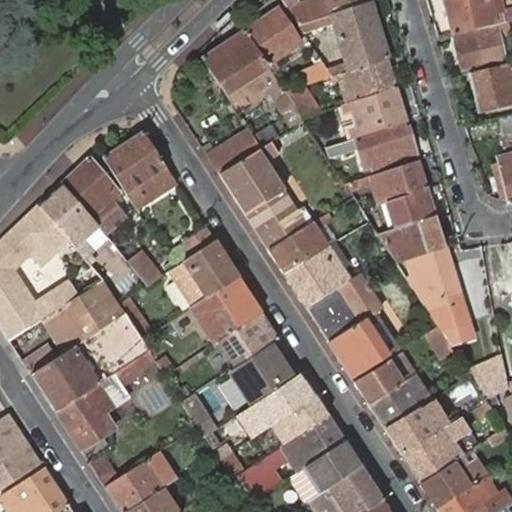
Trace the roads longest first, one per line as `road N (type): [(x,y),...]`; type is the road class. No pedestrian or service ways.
road 1 (residential): [(414,511),(122,75)]
road 2 (residential): [(409,0),(474,217),(511,225)]
road 3 (residential): [(0,364),(95,511)]
road 4 (tertiary): [(0,198),(122,75)]
